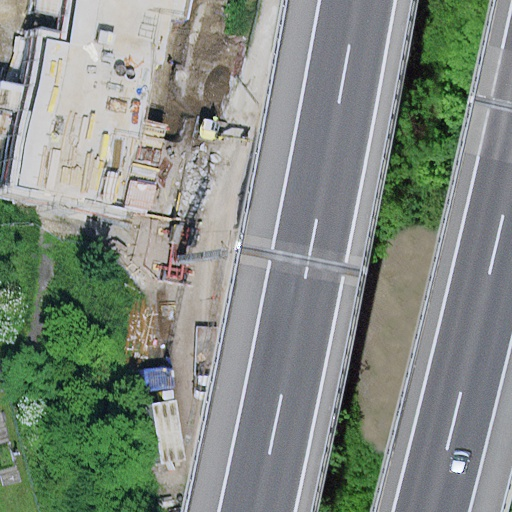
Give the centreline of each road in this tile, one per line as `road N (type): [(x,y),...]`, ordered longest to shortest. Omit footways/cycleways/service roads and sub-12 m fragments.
road 1 (motorway): [(355,0),(254,511)]
road 2 (unknown): [(277,0),(260,67),(196,225),(179,410)]
road 3 (motorway): [(433,511),(511,202)]
